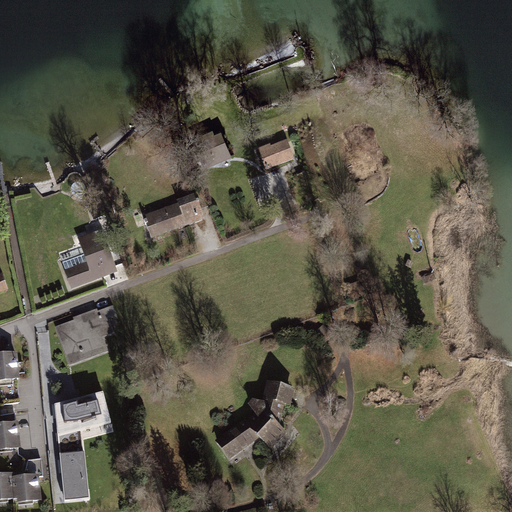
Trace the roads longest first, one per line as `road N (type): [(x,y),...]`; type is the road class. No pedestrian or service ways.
road 1 (residential): [(0,335),(230,251)]
road 2 (residential): [(219,511),(272,503),(319,474),(344,433),(355,388),(350,358)]
